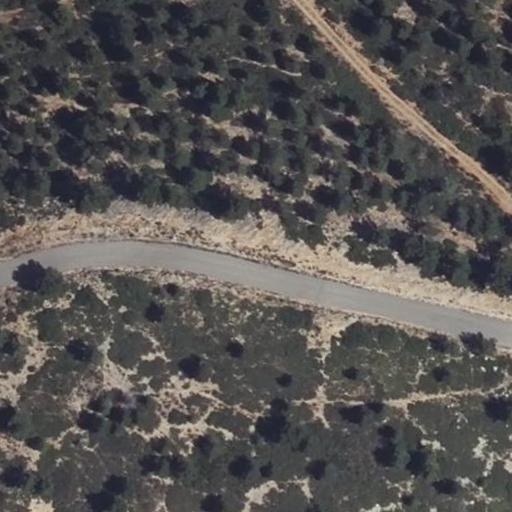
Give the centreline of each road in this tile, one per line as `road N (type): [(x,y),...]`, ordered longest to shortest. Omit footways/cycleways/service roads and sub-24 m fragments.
road 1 (unclassified): [(0,277),(68,256),(148,255),(511,331)]
road 2 (track): [(511,200),(307,0)]
